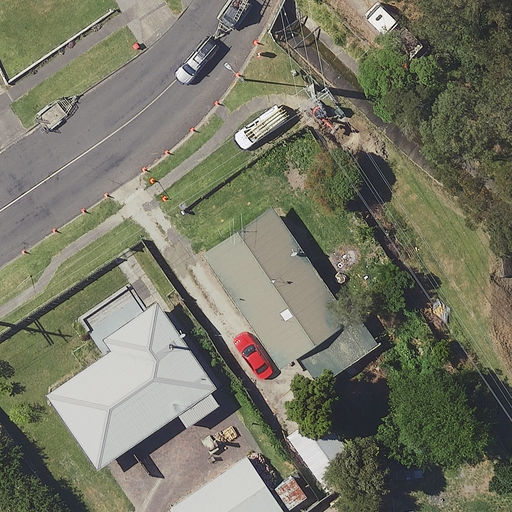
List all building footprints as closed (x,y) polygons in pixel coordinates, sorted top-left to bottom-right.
[(312,378),(371,338),(352,310),(342,317),(262,198),(192,245),(270,361),(291,347),(312,378)] [(123,489),(99,451),(174,404),(183,419),(212,400),(134,278),(83,311),(102,340),(37,381),(82,451),(69,460),(98,505),(123,489)] [(349,457),(311,404),(277,429),(315,482),(349,457)] [(170,511),(272,511),(302,494),(271,445),(249,459),(242,448),(162,498),(170,511)] [(335,511),(330,503),(316,511),(335,511)]
